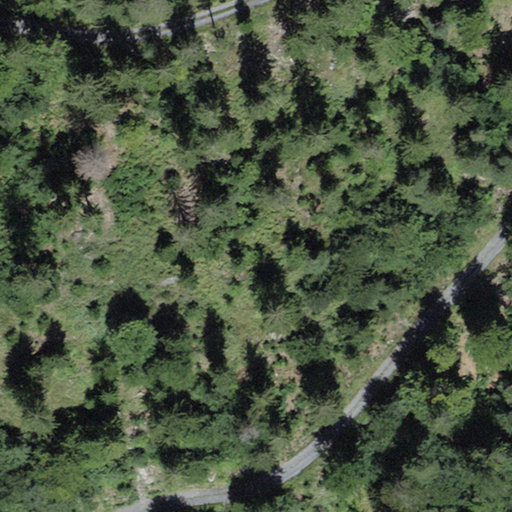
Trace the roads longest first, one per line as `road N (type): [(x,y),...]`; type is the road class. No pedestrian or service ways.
road 1 (track): [(119,511),(181,491),(278,482),(502,241),(511,219)]
road 2 (track): [(253,0),(195,27),(0,8)]
